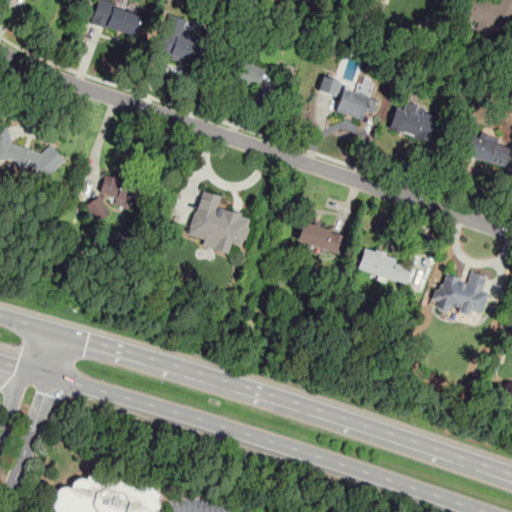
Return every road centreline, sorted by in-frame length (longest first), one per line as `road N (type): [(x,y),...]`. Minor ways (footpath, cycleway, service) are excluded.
road 1 (residential): [(511,233),(37,71),(0,49)]
road 2 (trunk): [(511,477),(0,319)]
road 3 (trunk): [(0,362),(487,511)]
road 4 (tertiary): [(0,480),(50,333)]
